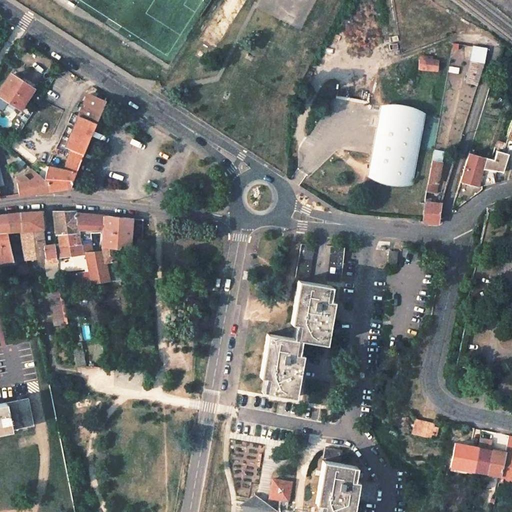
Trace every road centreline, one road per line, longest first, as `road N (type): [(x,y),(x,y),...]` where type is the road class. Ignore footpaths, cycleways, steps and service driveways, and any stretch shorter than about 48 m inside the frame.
road 1 (unclassified): [(0,5),(237,160),(247,176)]
road 2 (unclassified): [(247,219),(190,511)]
road 3 (residential): [(452,234),(445,203),(493,46),(482,35),(456,35),(402,56)]
road 4 (unclassified): [(452,234),(430,384),(450,407),(511,423)]
road 5 (unclassified): [(0,209),(60,200),(241,214)]
